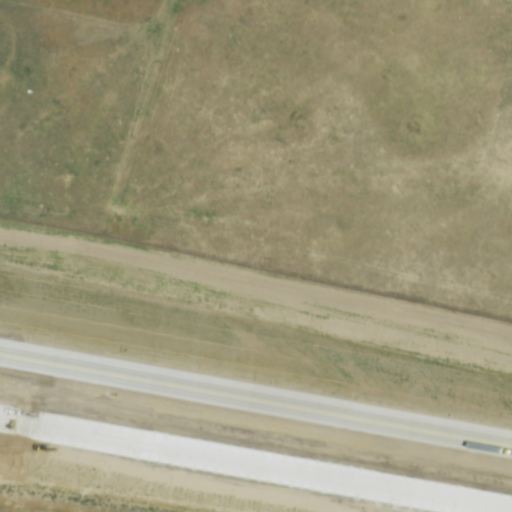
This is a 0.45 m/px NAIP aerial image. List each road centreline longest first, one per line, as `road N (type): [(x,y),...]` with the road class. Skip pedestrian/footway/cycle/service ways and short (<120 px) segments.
road 1 (motorway): [(511,449),(0,355)]
road 2 (motorway): [(0,416),(511,508)]
